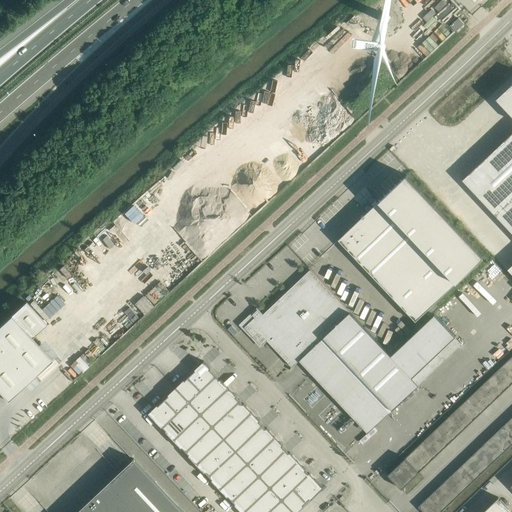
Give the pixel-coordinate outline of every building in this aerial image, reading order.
[(379,18),(379,19),(380,19),(380,20),(380,21),(381,22),(382,22),(383,23),(384,23),(385,23),(385,22),(386,22),(387,21),(387,20),(388,20),(388,19),(388,18),(388,17),(387,17),(387,16),(386,15),(385,15),(385,14),(384,14),(383,14),(383,15),(382,15),(381,15),(381,16),(380,16),(380,17),(380,18),(379,18)] [(458,18),(450,26),(455,32),(464,23),(458,18)] [(511,84),(497,98),(511,113),(510,113),(511,115),(511,132),(462,179),(511,232),(511,263),(507,268),(511,273),(511,84)] [(415,320),(483,256),(406,175),(405,175),(405,176),(379,201),(358,220),(339,238),(338,239),(415,320)] [(391,355),(310,269),(263,314),(257,307),(256,308),(257,309),(252,314),(255,317),(244,327),(262,345),(267,340),(292,367),(324,337),(392,409),(418,384),(411,377),(455,336),(434,314),(391,355)] [(0,393),(7,401),(52,360),(32,337),(46,324),(26,301),(0,324),(0,393)] [(511,355),(388,474),(401,488),(511,383),(511,355)] [(296,511),(300,508),(303,506),(303,505),(310,498),(311,499),(323,487),(309,472),(308,473),(305,470),(306,469),(290,452),(289,452),(282,445),(283,445),(267,427),(266,428),(259,421),(260,420),(244,403),(243,404),(236,396),(237,396),(220,379),(210,369),(210,368),(203,361),(195,369),(195,370),(185,380),(184,379),(168,394),(169,395),(158,405),(157,404),(148,413),(162,428),(163,427),(166,430),(165,431),(181,448),(182,447),(189,455),(188,455),(205,472),(212,479),(211,480),(228,497),(228,496),(235,503),(234,504),(241,511),(296,511)] [(511,416),(418,506),(423,511),(440,511),(511,444),(511,416)] [(184,511),(133,458),(76,511),(184,511)] [(482,511),(511,511),(498,497),(482,511)]
